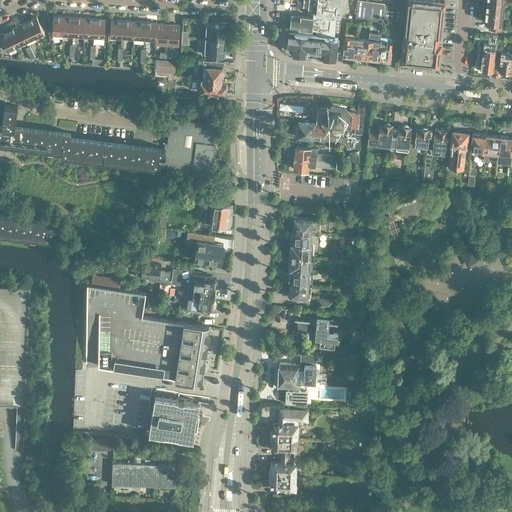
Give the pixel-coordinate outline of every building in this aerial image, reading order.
[(341,17),(342,0),(308,0),(307,12),(313,13),(313,14),(341,17)] [(365,0),(357,0),(355,20),(382,23),(384,2),(365,0)] [(434,0),(407,0),(402,61),(438,65),(445,1),(434,0)] [(502,23),(504,2),(486,0),(486,2),(485,21),(490,21),(502,23)] [(384,17),(401,19),(402,7),(385,5),(384,17)] [(339,36),(341,17),(313,14),(313,17),(300,15),(300,16),(294,15),(294,14),(289,14),(289,22),(288,27),(292,28),(292,27),(299,27),(299,28),(312,29),(319,30),(319,34),(338,36),(339,36)] [(63,33),(64,16),(53,15),(53,18),(49,18),(49,24),(53,25),(52,33),(63,33)] [(37,16),(27,21),(35,37),(44,32),(42,27),(46,26),(43,20),(39,22),(37,16)] [(73,34),(74,17),(64,16),(63,33),(73,34)] [(84,35),(85,17),(74,17),(73,34),(84,35)] [(94,35),(95,18),(85,17),(84,35),(94,35)] [(106,19),(95,18),(94,35),(105,36),(106,19)] [(122,36),(123,20),(111,19),(110,35),(122,36)] [(133,37),(134,21),(123,20),(122,36),(133,37)] [(35,37),(27,21),(18,25),(25,41),(35,37)] [(144,37),(146,21),(134,21),(133,37),(144,37)] [(156,38),(157,23),(157,22),(146,21),(144,37),(156,38)] [(501,31),(502,23),(490,21),(489,29),(501,31)] [(221,23),(206,22),(205,38),(224,39),(225,32),(227,32),(227,22),(222,22),(221,23)] [(168,24),(157,23),(156,38),(155,44),(167,45),(168,24)] [(179,45),(180,24),(168,24),(167,45),(179,45)] [(378,58),(380,40),(382,25),(370,24),(368,38),(366,57),(378,58)] [(25,41),(18,25),(8,30),(16,46),(25,41)] [(16,46),(8,30),(0,33),(0,36),(6,50),(16,46)] [(289,31),(287,53),(290,55),(317,58),(317,53),(322,54),(336,56),(338,36),(319,34),(289,31)] [(490,70),(494,70),(496,49),(498,35),(493,35),(492,44),(484,43),(482,61),(477,60),(477,67),(481,67),(481,69),(483,69),(484,71),(486,71),(488,70),(490,70)] [(355,56),(357,37),(345,36),(343,55),(355,56)] [(366,57),(368,38),(357,37),(355,56),(366,57)] [(224,47),(224,39),(205,38),(203,54),(219,55),(220,57),(225,57),(226,47),(224,47)] [(390,60),(392,41),(380,40),(378,58),(390,60)] [(509,71),(510,56),(511,53),(504,52),(505,51),(500,50),(498,70),(503,71),(503,72),(506,73),(508,71),(509,71)] [(175,70),(176,61),(176,60),(157,59),(157,69),(175,70)] [(203,60),(202,78),(222,80),(222,79),(223,78),(224,74),(222,73),(223,67),(224,61),(203,60)] [(225,84),(221,84),(222,80),(202,78),(201,91),(207,92),(207,94),(218,95),(218,92),(225,93),(225,91),(226,90),(227,87),(225,86),(225,84)] [(70,136),(71,132),(15,125),(18,106),(5,104),(3,116),(2,124),(0,123),(0,143),(7,144),(7,143),(12,144),(12,145),(18,146),(20,146),(21,145),(26,145),(26,147),(34,148),(35,146),(40,147),(39,149),(48,150),(48,148),(53,149),(53,150),(61,151),(61,155),(62,155),(62,154),(67,155),(67,156),(76,157),(76,156),(81,156),(81,158),(90,159),(90,157),(95,158),(95,160),(104,161),(104,159),(109,160),(109,161),(118,162),(118,161),(123,162),(123,163),(132,164),(132,163),(137,163),(137,165),(146,166),(146,164),(151,165),(151,167),(159,168),(161,150),(161,148),(70,136)] [(357,112),(330,108),(318,107),(316,123),(315,138),(342,141),(342,144),(360,147),(366,106),(358,105),(357,112)] [(161,148),(161,150),(159,168),(160,165),(167,166),(166,172),(211,177),(216,143),(213,143),(215,124),(170,118),(167,148),(164,148),(161,147),(161,148)] [(306,137),(307,122),(299,121),(298,121),(297,136),(306,137)] [(315,138),(316,123),(307,122),(306,137),(315,138)] [(391,137),(392,133),(393,125),(390,124),(390,123),(388,122),(386,122),(385,124),(383,123),(382,124),(380,124),(379,133),(369,132),(367,146),(390,148),(391,141),(391,137)] [(398,126),(397,134),(392,133),(391,137),(390,148),(409,151),(409,147),(410,139),(411,127),(409,127),(408,125),(406,124),(404,125),(403,126),(401,126),(401,127),(398,126)] [(415,139),(410,139),(409,147),(409,151),(408,159),(413,159),(415,147),(426,148),(427,145),(429,129),(427,129),(426,127),(424,126),(423,127),(422,128),(419,128),(419,129),(416,129),(415,139)] [(445,155),(447,131),(445,131),(445,130),(443,129),(441,129),(440,130),(438,130),(438,131),(435,131),(432,154),(445,155)] [(463,168),(466,149),(466,143),(467,132),(453,130),(451,148),(448,167),(463,168)] [(484,157),(486,134),(473,132),(472,141),(471,150),(481,151),(480,156),(484,157)] [(497,158),(500,135),(486,134),(484,157),(497,158)] [(510,160),(511,144),(511,136),(500,135),(497,158),(510,160)] [(295,154),(294,157),(333,161),(333,154),(316,153),(317,147),(296,145),(295,154)] [(332,166),(333,161),(294,157),(294,160),(294,168),(308,170),(309,163),(324,165),(332,166)] [(180,200),(180,191),(166,189),(165,198),(180,200)] [(403,222),(404,224),(433,214),(428,199),(423,200),(422,196),(383,209),(388,224),(383,226),(384,230),(380,231),(386,248),(405,241),(399,223),(403,222)] [(210,225),(212,228),(220,230),(222,228),(223,225),(226,226),(228,217),(229,213),(228,213),(230,204),(214,202),(213,204),(213,205),(207,204),(204,222),(210,223),(209,224),(210,224),(210,225)] [(52,220),(0,213),(0,232),(0,234),(9,235),(9,233),(14,234),(14,235),(23,237),(23,235),(28,236),(28,237),(37,238),(37,237),(42,237),(42,239),(51,240),(52,229),(56,229),(57,220),(52,219),(52,220)] [(320,218),(301,217),(297,217),(297,215),(292,215),(292,219),(294,220),(293,229),(311,230),(311,231),(319,232),(320,218)] [(319,232),(311,231),(311,230),(293,229),(293,232),(291,232),(291,236),(293,236),(293,243),(310,244),(319,244),(319,232)] [(210,235),(210,234),(188,231),(186,242),(197,243),(195,260),(211,262),(216,263),(216,264),(221,265),(223,255),(222,254),(223,244),(214,242),(209,242),(210,235)] [(310,244),(293,243),(290,242),(289,256),(310,257),(310,244)] [(479,258),(473,248),(462,254),(469,265),(479,258)] [(309,270),(310,257),(289,256),(289,269),(291,269),(309,270)] [(161,264),(143,262),(142,271),(137,271),(136,276),(148,278),(148,280),(161,281),(169,282),(170,271),(162,270),(162,271),(160,271),(161,264)] [(173,268),(171,281),(171,283),(179,284),(181,276),(182,276),(183,270),(173,268)] [(308,283),(309,270),(291,269),(291,275),(289,276),(289,279),(290,280),(290,282),(308,283)] [(193,277),(192,285),(215,288),(215,287),(215,286),(217,286),(218,285),(219,282),(217,280),(216,280),(216,278),(210,277),(211,275),(194,273),(193,277)] [(93,274),(92,284),(120,288),(121,278),(93,274)] [(308,296),(308,283),(290,282),(290,292),(288,292),(288,296),(292,297),(292,295),(308,296)] [(92,284),(87,283),(87,293),(87,304),(86,363),(87,363),(98,365),(100,365),(100,362),(111,363),(111,364),(111,365),(112,366),(113,367),(114,367),(115,368),(117,368),(201,381),(209,326),(188,323),(142,315),(146,292),(120,288),(92,284)] [(170,284),(161,283),(159,294),(168,296),(170,284)] [(214,300),(215,288),(192,285),(190,285),(189,297),(214,300)] [(0,404),(25,406),(30,306),(30,288),(0,286),(0,404)] [(214,300),(189,297),(187,309),(190,309),(201,310),(206,311),(206,310),(207,308),(213,309),(213,307),(214,307),(216,306),(216,303),(215,301),(214,301),(214,300)] [(331,298),(315,297),(315,307),(330,308),(331,298)] [(320,339),(320,343),(319,346),(334,347),(335,340),(338,340),(338,332),(328,331),(329,317),(317,316),(316,320),(297,319),(297,324),(298,324),(298,331),(306,331),(306,333),(309,333),(309,332),(316,333),(315,339),(320,339)] [(331,329),(339,329),(340,320),(331,320),(331,329)] [(316,362),(317,353),(301,352),(300,363),(280,362),(279,362),(278,387),(278,386),(288,387),(288,389),(286,389),(285,403),(307,404),(308,390),(294,390),(295,381),(315,382),(316,364),(315,364),(315,362),(316,362)] [(197,413),(199,404),(197,402),(178,399),(155,395),(149,432),(164,434),(163,436),(178,439),(179,437),(191,439),(194,437),(195,428),(197,428),(197,425),(199,417),(199,414),(197,413)] [(307,420),(307,414),(307,410),(280,409),(279,416),(281,416),(280,423),(279,423),(274,423),(272,423),(272,429),(271,431),(271,436),(294,437),(294,429),(297,429),(297,424),(289,424),(289,422),(292,422),(292,420),(307,420)] [(293,448),(293,440),(294,437),(271,436),(270,441),(272,443),(272,449),(282,449),(282,455),(298,456),(298,449),(296,449),(296,448),(293,448)] [(111,438),(91,437),(90,449),(110,450),(110,446),(111,438)] [(298,462),(298,456),(282,455),(282,461),(271,461),(271,468),(270,470),(270,474),(292,474),(292,467),(296,467),(296,462),(298,462)] [(134,463),(113,462),(112,484),(119,485),(119,482),(133,483),(134,463)] [(155,464),(134,463),(133,483),(133,485),(140,485),(140,483),(154,484),(155,464)] [(155,464),(154,484),(154,486),(161,486),(161,484),(175,485),(175,487),(176,465),(155,464)] [(292,482),(292,474),(270,474),(269,481),(271,482),(270,486),(271,486),(271,487),(277,487),(295,487),(295,482),(292,482)]
